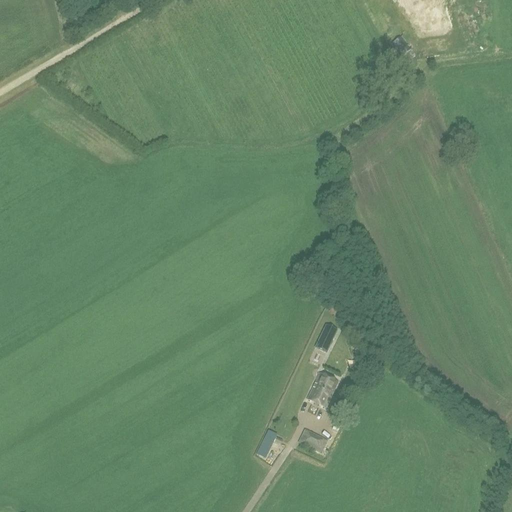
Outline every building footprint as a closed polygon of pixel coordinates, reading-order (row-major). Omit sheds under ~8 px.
[(394,28),(389,31),(393,38),(398,35),(394,28)] [(410,51),(400,38),(391,45),(400,58),(410,51)] [(326,354),(336,332),(325,326),(315,348),(326,354)] [(325,409),(338,383),(320,374),(307,401),(325,409)] [(268,431),(256,455),(265,460),(277,436),(268,431)] [(308,433),(302,445),(318,453),(324,441),(308,433)]
